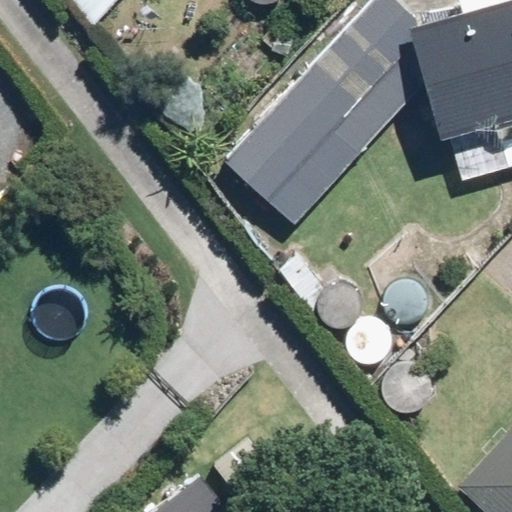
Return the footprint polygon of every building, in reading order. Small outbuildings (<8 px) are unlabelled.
[(73,0),(96,24),(119,0),(73,0)] [(297,223),(428,81),(446,141),(511,120),(511,0),(426,27),(398,0),(375,0),(228,160),(297,223)] [(295,0),(244,0),(272,25),(295,0)] [(511,168),(511,167),(511,137),(502,141),(511,168)] [(511,489),(511,431),(482,463),(511,489)] [(511,511),(511,509),(501,498),(484,511),(511,511)]
